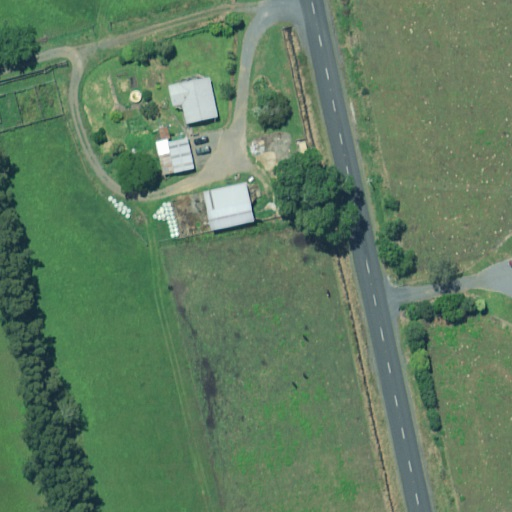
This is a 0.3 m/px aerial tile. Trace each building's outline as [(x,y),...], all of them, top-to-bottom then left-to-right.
[(165,90),(166,79),(144,79),(143,89),(165,90)] [(219,119),(212,80),(172,87),(175,108),(185,106),(188,124),(219,119)] [(144,92),(133,90),(131,100),(142,102),(144,92)] [(156,143),(157,147),(164,177),(197,169),(190,139),(175,143),(171,126),(159,129),(162,141),(156,143)] [(257,222),(249,184),(205,194),(214,231),(257,222)]
